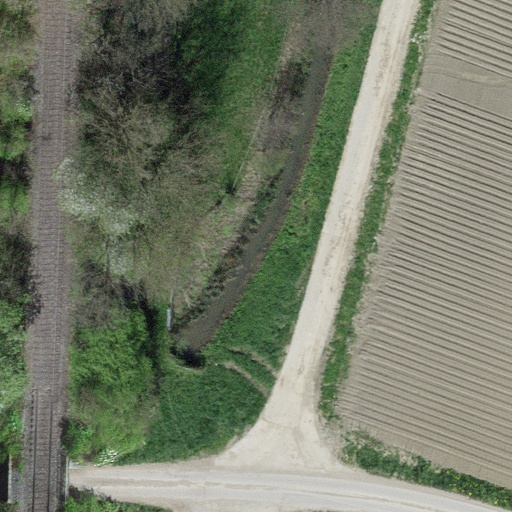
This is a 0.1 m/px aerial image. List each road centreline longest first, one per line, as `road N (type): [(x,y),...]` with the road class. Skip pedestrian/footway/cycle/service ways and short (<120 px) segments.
road 1 (track): [(248,511),(291,398),(395,0)]
road 2 (track): [(448,511),(359,492),(0,480)]
